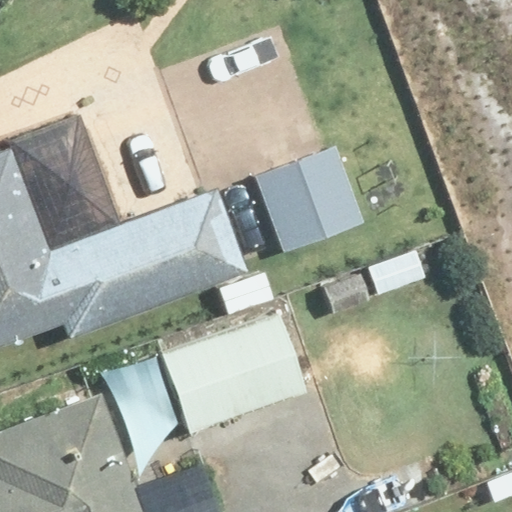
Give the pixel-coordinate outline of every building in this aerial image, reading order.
[(295,0),(300,12),(335,0),(295,0)] [(0,342),(46,326),(51,340),(232,274),(201,191),(34,252),(0,160),(0,342)] [(358,268),(368,295),(416,278),(406,251),(358,268)] [(349,275),(313,288),(323,315),(359,302),(349,275)] [(148,358),(177,436),(293,393),(264,315),(148,358)] [(130,511),(85,394),(0,426),(0,511),(130,511)]
